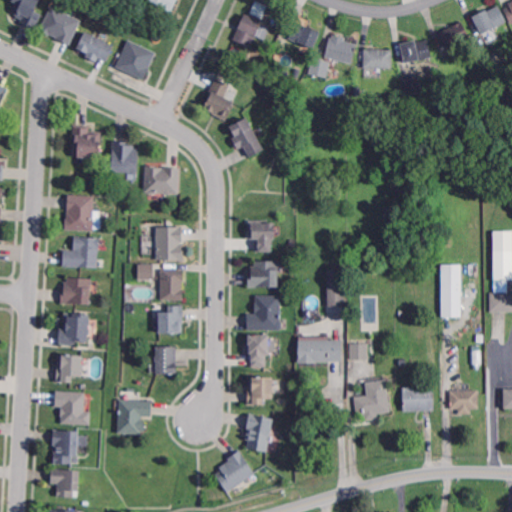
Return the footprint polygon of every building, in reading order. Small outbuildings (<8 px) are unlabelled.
[(35,28),(21,22),(22,19),(17,17),(14,8),(16,3),(12,1),(12,0),(39,0),(34,11),(41,14),(35,28)] [(177,0),(173,11),(151,0),(177,0)] [(266,5),(254,0),(249,12),(261,17),(266,5)] [(509,21),(511,20),(511,0),(502,4),(509,21)] [(509,20),(482,33),(473,15),(487,8),(488,10),(500,4),(509,20)] [(70,45),(56,39),(57,38),(50,34),(49,35),(40,31),(51,7),(81,21),(70,45)] [(252,46),(234,38),(246,12),(265,20),(252,46)] [(313,47),(290,37),(298,19),(321,30),(313,47)] [(447,46),(439,30),(461,20),(468,35),(447,46)] [(107,62),(99,58),(97,63),(86,57),(88,54),(77,49),(85,31),(115,46),(107,62)] [(327,55),(332,32),(347,35),(346,40),(358,43),(354,60),(327,55)] [(143,76),(117,64),(129,38),(155,50),(143,76)] [(417,41),(430,39),(434,55),(406,61),(401,42),(416,39),(417,41)] [(393,67),(365,67),(365,48),(394,48),(393,67)] [(328,77),(311,73),(314,57),(332,61),(328,77)] [(292,79),(285,77),(287,71),(294,73),(292,79)] [(407,94),(403,75),(421,72),(424,90),(407,94)] [(226,117),(203,106),(210,91),(209,90),(215,76),(229,83),(223,96),(234,101),(226,117)] [(264,150),(250,157),(243,146),(238,149),(232,138),(235,137),(230,127),(246,118),(264,150)] [(100,158),(78,157),(78,155),(73,155),(74,126),(89,126),(89,132),(100,132),(100,158)] [(137,174),(111,172),(113,141),(129,142),(128,146),(134,146),(134,149),(139,149),(137,174)] [(179,195),(144,192),(146,166),(181,168),(179,195)] [(93,220),(95,220),(94,231),(65,230),(66,219),(67,219),(68,195),(94,196),(93,220)] [(392,215),(383,215),(383,205),(392,205),(392,215)] [(279,240),(275,240),(275,253),(257,253),(257,240),(251,240),(251,221),(257,221),(257,224),(279,223),(279,240)] [(184,261),(156,260),(156,226),(183,227),(182,251),(184,251),(184,261)] [(97,268),(64,266),(65,250),(74,251),(75,237),(99,238),(97,268)] [(511,278),(494,278),(493,248),(511,248),(511,278)] [(278,287),(248,287),(248,273),(251,273),(251,266),(254,266),(254,261),(278,261),(278,287)] [(137,263),(138,278),(153,278),(153,263),(137,263)] [(465,318),(445,318),(444,266),(464,265),(465,318)] [(184,279),(183,279),(183,298),(161,298),(161,267),(184,267),(184,279)] [(347,305),(329,305),(328,269),(347,269),(347,305)] [(90,305),(61,303),(62,288),(64,288),(65,282),(68,282),(68,277),(92,279),(90,305)] [(511,310),(492,310),(491,290),(511,290),(511,310)] [(280,331),(247,330),(247,314),(256,314),(256,313),(255,313),(255,303),(256,303),(256,296),(281,296),(280,331)] [(183,335),(158,333),(159,312),(167,312),(168,305),(184,306),(183,335)] [(91,342),(79,342),(78,346),(61,345),(62,329),(66,329),(66,313),(93,314),(91,342)] [(273,355),(271,355),(271,356),(268,356),(268,354),(267,354),(267,358),(268,358),(268,368),(253,368),(254,355),(249,354),(249,343),(251,343),(252,335),(273,336),(273,355)] [(343,361),(301,361),(301,335),(330,335),(330,338),(343,338),(343,361)] [(353,359),(353,342),(370,341),(371,358),(353,359)] [(480,348),(481,348),(481,362),(479,362),(479,367),(473,367),(473,362),(472,362),(471,348),(472,348),(472,344),(480,344),(480,348)] [(179,365),(180,365),(181,375),(159,375),(158,363),(157,356),(159,356),(159,347),(179,347),(179,365)] [(81,377),(73,376),(72,383),(56,382),(57,367),(59,367),(60,354),(83,356),(81,377)] [(276,399),(267,399),(267,406),(250,405),(250,390),(252,390),(252,378),(277,379),(276,399)] [(380,418),(366,420),(366,415),(358,416),(355,395),(368,393),(366,381),(387,378),(393,411),(379,413),(380,418)] [(405,410),(404,386),(435,385),(436,409),(405,410)] [(511,387),(502,388),(503,408),(511,407),(511,387)] [(481,408),(474,408),(474,413),(459,413),(459,408),(452,408),(452,389),(480,388),(481,408)] [(85,412),(91,412),(90,425),(62,424),(62,417),(61,417),(62,408),(63,408),(63,407),(56,407),(56,392),(86,393),(85,412)] [(152,417),(142,416),(142,421),(145,422),(145,432),(141,432),(141,435),(118,433),(120,399),(153,401),(152,417)] [(271,439),(269,439),(267,450),(247,446),(248,438),(246,438),(248,426),(246,426),(249,411),(274,415),(270,432),(272,432),(271,439)] [(77,457),(73,456),(72,464),(54,463),(55,445),(53,445),(54,431),(79,432),(77,457)] [(228,493),(215,474),(221,470),(219,467),(229,461),(228,459),(240,450),(256,474),(228,493)] [(79,491),(77,491),(76,498),(57,497),(58,484),(51,483),(52,469),(80,470),(79,491)]
